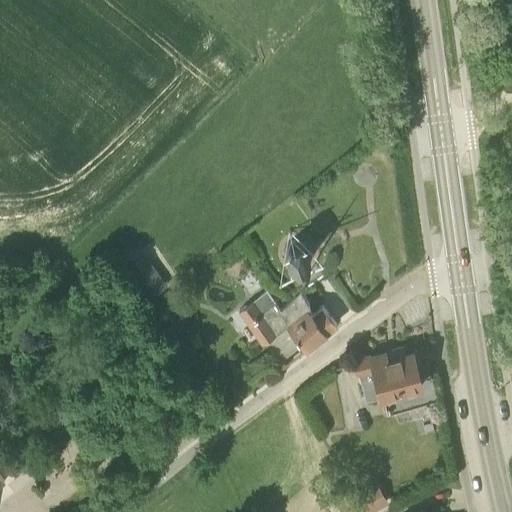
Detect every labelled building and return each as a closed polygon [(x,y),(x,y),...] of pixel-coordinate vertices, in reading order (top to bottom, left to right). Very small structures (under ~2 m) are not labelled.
[(298,269),(301,268),(303,268),(306,267),(308,265),(310,263),(311,261),(312,259),(313,256),(313,254),(313,251),(312,249),(311,247),(310,244),(308,243),(306,241),(303,240),(301,239),(298,239),(296,239),(293,240),(291,241),(289,243),(287,244),(286,247),(285,249),(284,251),(284,254),(284,256),(285,259),(286,261),(287,263),(289,265),(291,267),(293,268),(296,268),(298,269)] [(145,299),(167,283),(143,249),(121,265),(145,299)] [(279,308),(276,303),(277,302),(266,288),(238,309),(247,321),(260,338),(283,319),(307,347),(337,324),(322,305),(312,313),(307,306),(309,303),(300,291),(279,308)] [(403,352),(401,346),(355,359),(358,372),(374,368),(388,414),(439,399),(429,363),(421,365),(416,349),(403,352)] [(0,460),(10,474),(24,463),(9,444),(0,450),(0,460)] [(349,478),(333,487),(347,511),(365,511),(389,499),(380,483),(359,495),(349,478)]
